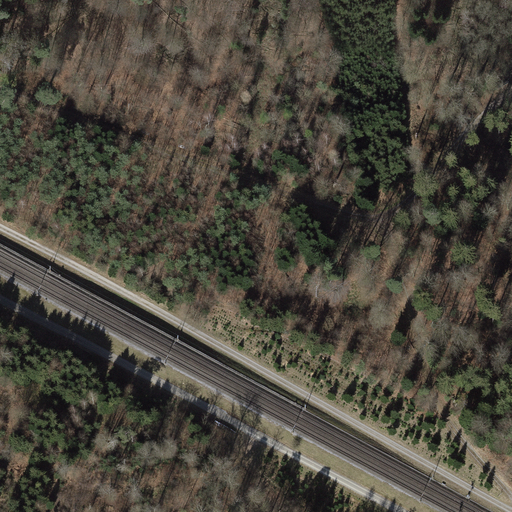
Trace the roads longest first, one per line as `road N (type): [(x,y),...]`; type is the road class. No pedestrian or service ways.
road 1 (track): [(0,88),(380,223),(437,402),(511,496)]
road 2 (track): [(511,510),(0,226)]
road 3 (track): [(0,299),(397,511)]
road 4 (track): [(380,223),(511,91)]
